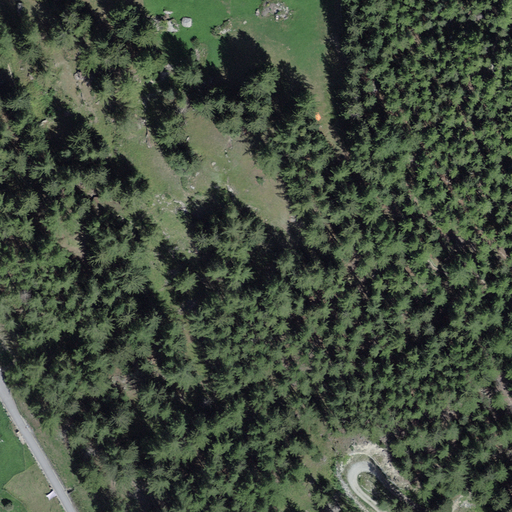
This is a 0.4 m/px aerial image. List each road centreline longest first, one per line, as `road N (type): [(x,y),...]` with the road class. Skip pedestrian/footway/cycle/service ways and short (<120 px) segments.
road 1 (residential): [(0,385),(73,511)]
road 2 (track): [(382,511),(352,484),(354,468),(366,466),(422,511)]
